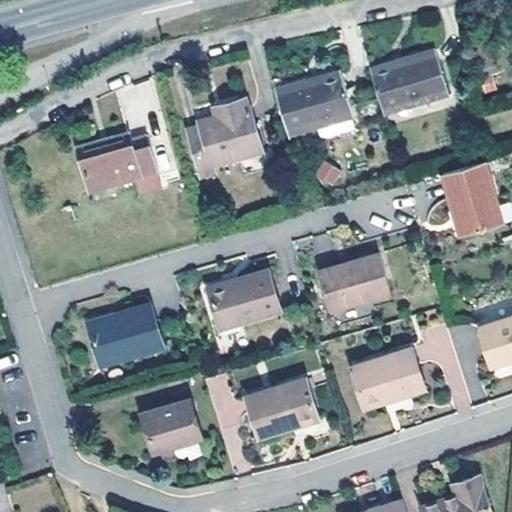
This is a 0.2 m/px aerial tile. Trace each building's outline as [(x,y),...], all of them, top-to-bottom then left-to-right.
[(375,71),(387,113),(451,95),(440,52),(375,71)] [(281,92),(293,135),(357,117),(344,73),(281,92)] [(204,128),(189,130),(203,177),(218,173),(217,165),(265,151),(254,108),(251,109),(250,100),(225,106),(227,115),(220,117),(203,122),(204,128)] [(218,108),(220,117),(227,115),(225,106),(218,108)] [(131,135),(83,150),(95,192),(161,173),(151,139),(134,144),(131,135)] [(506,224),(488,161),(447,174),(466,236),(506,224)] [(346,174),(330,164),(322,177),(337,187),(346,174)] [(393,294),(382,253),(351,262),(351,266),(322,274),(332,311),(393,294)] [(320,265),(322,274),(351,266),(351,262),(349,258),(320,265)] [(282,310),(270,269),(211,286),(223,328),(282,310)] [(165,347),(152,304),(91,323),(103,365),(165,347)] [(511,316),(481,326),(493,365),(511,359),(511,316)] [(413,347),(354,365),(365,405),(425,386),(413,347)] [(217,426),(239,422),(229,372),(206,377),(217,426)] [(306,378),(247,396),(258,437),(318,418),(306,378)] [(192,401),(144,414),(154,453),(202,439),(192,401)] [(458,500),(423,511),(490,511),(484,489),(457,498),(458,500)] [(405,511),(403,502),(370,511),(405,511)]
